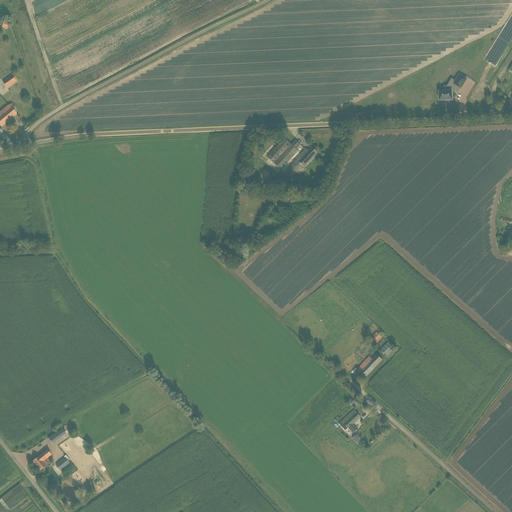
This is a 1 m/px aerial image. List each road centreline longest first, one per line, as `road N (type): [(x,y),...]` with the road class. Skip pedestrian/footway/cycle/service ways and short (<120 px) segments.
road 1 (unclassified): [(511,116),(101,134),(27,145)]
road 2 (unclassified): [(267,0),(63,106),(26,133),(27,145)]
road 3 (residential): [(490,511),(361,394)]
